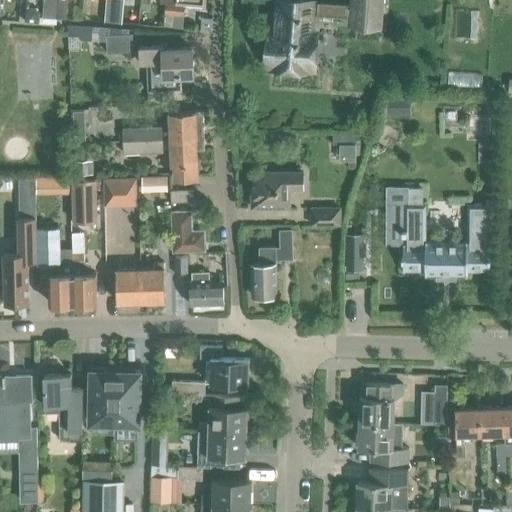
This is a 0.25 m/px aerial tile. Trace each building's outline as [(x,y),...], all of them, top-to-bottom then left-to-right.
[(44,23),(57,23),(58,0),(46,0),(46,2),(44,23)] [(58,0),(57,23),(58,23),(59,18),(69,19),(69,0),(58,0)] [(107,0),(106,23),(119,23),(119,0),(107,0)] [(173,26),(174,14),(175,0),(160,0),(160,2),(165,3),(164,26),(173,26)] [(175,0),(174,14),(183,15),(184,3),(204,4),(209,0),(208,0),(175,0)] [(312,0),(278,0),(276,28),(270,27),(267,61),(306,64),(307,56),(313,57),(315,35),(307,34),(309,12),(311,12),(312,6),(312,0)] [(351,17),(351,25),(378,27),(379,19),(380,0),(352,0),(352,9),(351,15),(351,17)] [(346,15),(351,15),(352,9),(347,8),(347,4),(317,2),(317,6),(312,6),(311,12),(317,12),(316,14),(346,16),(346,15)] [(174,14),(173,26),(182,27),(183,15),(174,14)] [(135,34),(108,35),(109,54),(136,53),(135,34)] [(148,63),(148,90),(181,89),(181,75),(194,75),(194,48),(165,49),(165,45),(139,46),(140,63),(148,63)] [(410,96),(386,96),(386,114),(411,114),(410,96)] [(170,125),(123,127),(123,141),(146,140),(204,137),(203,111),(170,112),(170,125)] [(74,141),(86,141),(85,117),(73,118),(74,141)] [(356,135),(332,135),(332,144),(340,144),(356,144),(356,135)] [(172,164),(175,164),(175,178),(198,177),(197,150),(205,150),(204,137),(146,140),(123,141),(124,156),(171,154),(172,164)] [(74,173),(93,173),(93,160),(74,160),(74,173)] [(289,207),(289,188),(303,188),(303,171),(253,171),(253,183),(251,183),(251,207),(289,207)] [(169,175),(143,176),(144,192),(170,192),(169,175)] [(36,198),(36,194),(36,178),(21,178),(21,198),(36,198)] [(105,179),(106,205),(137,204),(137,178),(105,179)] [(76,181),(77,222),(99,222),(98,180),(76,181)] [(426,271),(426,275),(427,275),(427,274),(467,274),(467,275),(468,275),(468,271),(489,271),(489,272),(490,272),(490,259),(491,259),(491,255),(490,255),(490,243),(489,243),(489,203),(468,203),(468,239),(467,239),(467,241),(428,240),(426,240),(426,202),(423,202),(423,186),(409,186),(409,202),(406,202),(406,229),(403,229),(403,234),(406,234),(405,244),(404,244),(404,255),(403,255),(403,260),(404,260),(404,271),(405,271),(426,271)] [(172,190),(172,193),(172,203),(196,202),(196,190),(172,190)] [(341,207),(312,207),(312,224),(341,224),(341,207)] [(192,210),(172,211),(174,251),(206,250),(205,229),(193,230),(192,210)] [(28,262),(38,262),(37,229),(37,217),(21,218),(22,254),(4,254),(5,305),(29,304),(28,262)] [(50,303),(73,303),(73,274),(72,252),(59,253),(59,228),(37,229),(38,262),(38,265),(49,265),(50,274),(50,303)] [(276,260),(297,259),(297,228),(283,228),(284,246),(263,246),(263,248),(259,248),(260,263),(252,264),(253,296),(278,295),(276,260)] [(363,234),(346,235),(346,259),(363,258),(363,234)] [(73,274),(73,303),(97,302),(96,274),(92,274),(91,261),(88,261),(87,252),(72,252),(73,274)] [(189,272),(188,255),(176,256),(176,273),(189,272)] [(153,270),(140,270),(141,301),(164,301),(163,263),(153,263),(153,270)] [(139,301),(141,301),(140,270),(116,270),(117,302),(123,302),(123,306),(139,306),(139,301)] [(192,282),(191,282),(191,304),(224,303),(223,281),(210,281),(209,272),(192,273),(192,282)] [(200,357),(210,358),(209,383),(249,384),(250,358),(222,357),(222,346),(201,345),(200,357)] [(114,422),(115,372),(107,372),(107,368),(92,367),(91,421),(114,422)] [(123,372),(115,372),(114,422),(137,423),(139,369),(124,368),(123,372)] [(63,414),(63,441),(85,440),(84,388),(72,389),(72,374),(44,375),(46,414),(63,414)] [(31,376),(0,376),(0,437),(8,437),(20,437),(20,452),(37,451),(37,428),(30,428),(29,401),(31,401),(31,376)] [(172,380),(172,393),(189,393),(205,394),(205,381),(172,380)] [(365,383),(365,397),(361,397),(360,422),(394,423),(394,397),(403,394),(403,384),(365,383)] [(434,399),(434,424),(446,424),(446,399),(446,385),(434,384),(434,392),(434,399)] [(198,421),(198,430),(208,430),(248,432),(248,406),(242,406),(242,395),(209,394),(209,398),(208,406),(208,421),(198,421)] [(481,434),(505,433),(504,407),(480,408),(481,434)] [(456,434),(481,434),(480,408),(456,408),(456,434)] [(402,423),(394,423),(360,422),(359,448),(371,448),(371,461),(409,462),(410,448),(402,448),(402,423)] [(198,430),(197,467),(203,467),(239,468),(239,457),(247,457),(248,432),(208,430),(198,430)] [(506,472),(505,455),(505,442),(497,443),(498,472),(506,472)] [(465,443),(457,443),(457,457),(465,456),(465,443)] [(37,451),(20,452),(21,501),(38,500),(38,482),(37,451)] [(85,463),(85,480),(113,481),(113,463),(85,463)] [(151,465),(151,477),(154,477),(174,477),(179,477),(179,478),(182,479),(203,479),(203,467),(197,467),(179,466),(168,466),(151,465)] [(391,508),(407,509),(408,470),(371,468),(370,481),(358,481),(357,506),(391,508)] [(154,477),(153,501),(173,502),(174,477),(154,477)] [(202,494),(201,503),(212,503),(251,504),(252,479),(212,478),(212,494),(202,494)] [(84,511),(126,511),(127,483),(85,482),(84,506),(84,511)] [(459,493),(451,493),(451,503),(459,503),(459,493)] [(450,504),(450,496),(440,496),(440,510),(450,510),(450,504)] [(201,503),(201,511),(251,511),(251,504),(212,503),(201,503)]
